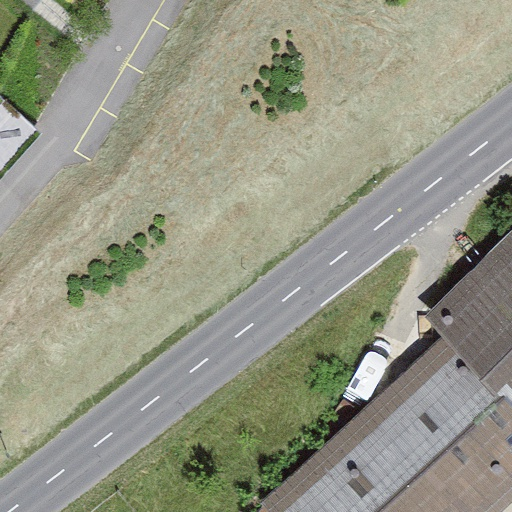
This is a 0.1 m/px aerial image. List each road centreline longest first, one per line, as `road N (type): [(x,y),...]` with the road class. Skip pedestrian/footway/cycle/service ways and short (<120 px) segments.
road 1 (secondary): [(511,128),(12,511)]
road 2 (residential): [(0,212),(51,152),(142,0)]
